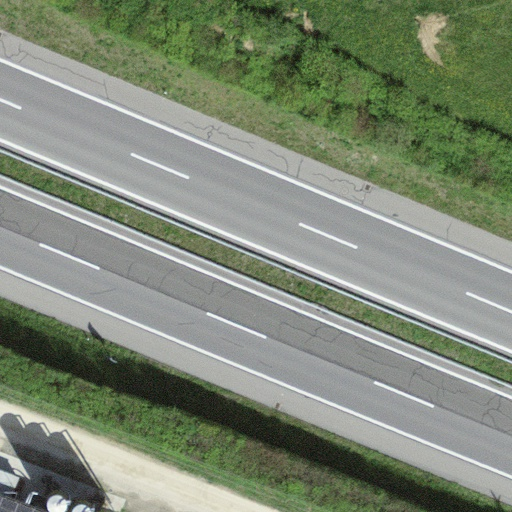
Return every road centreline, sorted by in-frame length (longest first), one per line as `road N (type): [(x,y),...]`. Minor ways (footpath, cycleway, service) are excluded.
road 1 (motorway): [(511,310),(0,99)]
road 2 (motorway): [(0,227),(511,436)]
road 3 (track): [(238,511),(0,419)]
